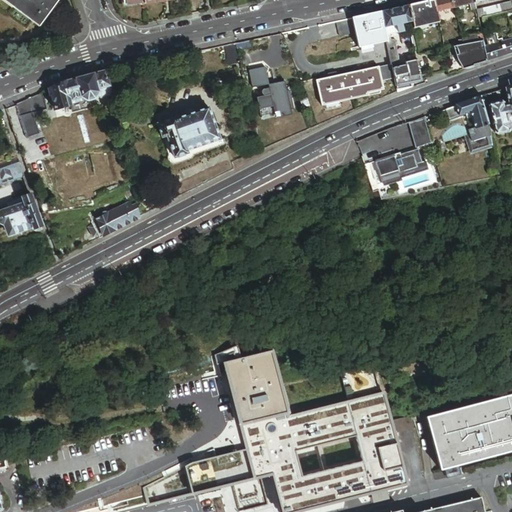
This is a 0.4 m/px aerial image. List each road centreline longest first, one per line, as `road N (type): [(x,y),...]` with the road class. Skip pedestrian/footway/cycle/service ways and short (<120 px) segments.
road 1 (tertiary): [(511,65),(317,140),(0,304)]
road 2 (residential): [(114,47),(293,15)]
road 3 (unknown): [(309,11),(314,31),(304,51),(311,66),(407,51)]
road 4 (residential): [(0,87),(114,47)]
